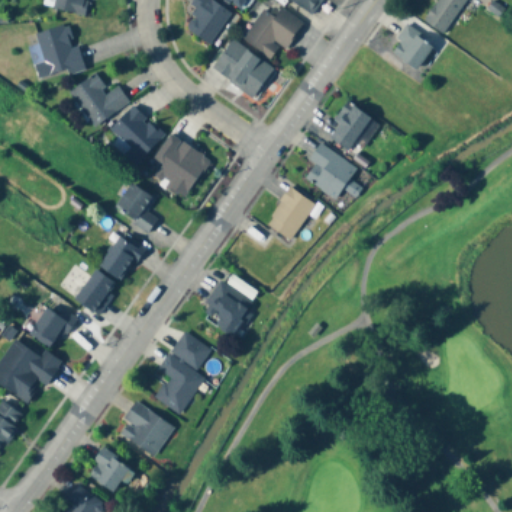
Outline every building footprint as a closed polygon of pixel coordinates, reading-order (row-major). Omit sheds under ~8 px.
[(85,13),(87,0),(54,0),(53,8),(85,13)] [(194,16),(185,29),(209,45),(230,13),(210,0),(193,0),(186,10),(194,16)] [(228,0),(243,10),(250,1),(248,0),(228,0)] [(288,0),(310,16),(322,0),(288,0)] [(436,0),(424,17),(443,30),(464,0),(436,0)] [(486,6),(490,0),(496,0),(505,5),(499,15),(486,6)] [(286,51),(303,23),(274,5),(269,13),(263,9),(242,41),(270,59),(278,46),(286,51)] [(392,51),(416,69),(432,47),(415,33),(417,30),(406,21),(396,35),(401,39),(392,51)] [(29,48),(37,82),(84,70),(78,45),(73,47),(67,25),(35,33),(38,46),(29,48)] [(253,99),(273,69),(231,40),(211,70),(253,99)] [(68,92),(92,128),(129,103),(118,86),(107,94),(95,75),(68,92)] [(332,136),(350,148),(370,117),(352,105),(332,136)] [(107,132),(138,162),(163,136),(132,106),(107,132)] [(151,163),(158,167),(151,178),(184,199),(209,160),(169,135),(151,163)] [(301,175),(323,140),(361,165),(353,177),(363,183),(354,197),(338,187),(333,195),(301,175)] [(156,219),(145,212),(154,199),(131,183),(113,209),(147,232),(156,219)] [(265,227),(288,242),(315,202),(292,186),(265,227)] [(98,266),(121,282),(141,252),(118,236),(98,266)] [(117,284),(94,269),(74,300),(98,315),(117,284)] [(227,272),(258,292),(234,331),(202,312),(227,272)] [(62,308),(56,315),(48,308),(28,330),(49,350),(76,320),(62,308)] [(315,320),(307,329),(313,334),(321,325),(315,320)] [(193,372),(209,348),(184,330),(167,354),(193,372)] [(0,367),(0,385),(26,402),(40,381),(46,385),(59,363),(19,338),(0,367)] [(156,391),(167,375),(158,368),(167,354),(193,372),(202,378),(180,408),(156,391)] [(0,444),(2,441),(5,443),(24,416),(1,400),(0,401),(0,444)] [(117,427),(136,400),(172,426),(153,453),(117,427)] [(89,471),(106,447),(137,469),(127,482),(121,478),(113,489),(89,471)] [(55,511),(76,482),(104,502),(97,511),(55,511)]
